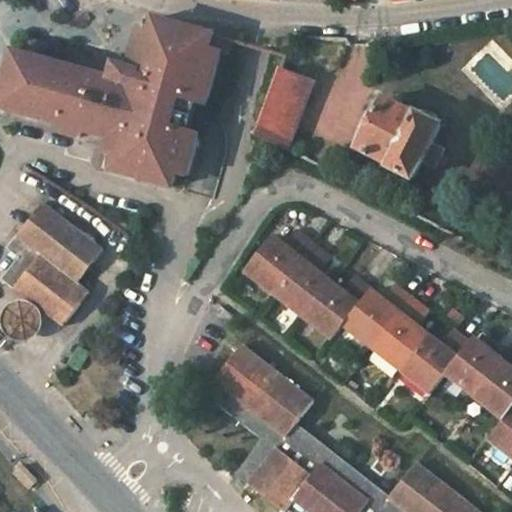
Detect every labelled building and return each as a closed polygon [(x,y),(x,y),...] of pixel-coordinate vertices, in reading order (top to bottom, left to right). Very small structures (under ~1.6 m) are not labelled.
[(209,108),(224,55),(212,51),(216,38),(157,22),(154,36),(142,32),(131,71),(117,67),(113,81),(44,62),(48,48),(33,44),(29,58),(15,54),(0,110),(69,130),(67,137),(82,141),(84,134),(99,138),(101,131),(114,134),(108,157),(120,160),(116,174),(175,190),(178,176),(190,180),(200,142),(197,136),(185,133),(193,104),(209,108)] [(314,85),(283,73),(258,137),(289,152),(314,85)] [(415,180),(424,163),(434,144),(443,128),(440,126),(439,120),(436,117),(433,114),(429,113),(423,114),(419,115),(417,115),(416,116),(385,100),(359,150),(391,166),(390,168),(415,180)] [(349,149),(362,116),(324,101),(311,133),(349,149)] [(105,252),(45,205),(10,249),(22,259),(4,281),(64,328),(91,294),(79,285),(105,252)] [(248,272),(277,295),(315,247),(297,233),(286,247),(275,238),(248,272)] [(306,317),(332,284),(321,274),(332,260),(315,247),(277,295),(306,317)] [(346,326),(372,292),(355,279),(344,293),(332,284),(306,317),(335,340),(346,326)] [(384,301),(372,292),(346,326),(375,348),(412,301),(395,287),(384,301)] [(430,314),(412,301),(375,348),(404,372),(430,338),(419,329),(430,314)] [(454,312),(451,317),(461,324),(464,319),(454,312)] [(449,374),(471,346),(453,333),(443,347),(430,338),(404,372),(433,394),(449,374)] [(475,340),(471,346),(449,374),(478,397),(504,364),(475,340)] [(286,439),(297,425),(315,403),(243,346),(215,382),(286,439)] [(511,369),(504,364),(478,397),(507,420),(511,413),(511,369)] [(406,511),(390,499),(297,425),(286,439),(215,382),(206,394),(265,440),(237,476),(249,486),(277,450),(313,477),(323,465),(370,501),(362,511),(406,511)] [(511,413),(507,420),(491,440),(511,455),(511,413)] [(308,511),(362,511),(370,501),(323,465),(313,477),(277,450),(249,486),(283,511),(285,511),(295,501),(308,511)] [(477,511),(419,464),(390,499),(406,511),(477,511)] [(29,490),(37,483),(23,467),(15,474),(29,490)]
